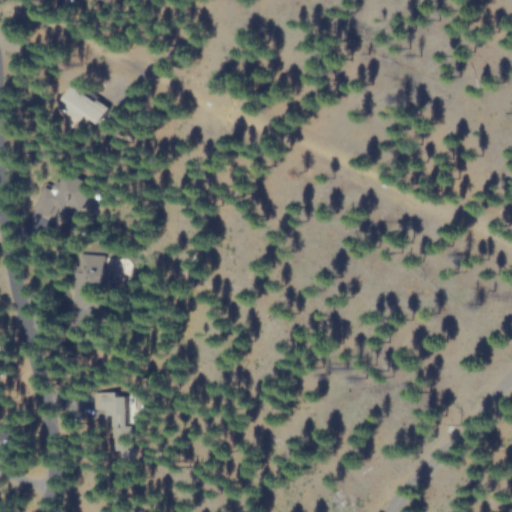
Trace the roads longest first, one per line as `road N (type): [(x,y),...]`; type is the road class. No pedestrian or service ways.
road 1 (residential): [(0,217),(49,436),(51,487),(41,511)]
road 2 (track): [(511,373),(376,511)]
